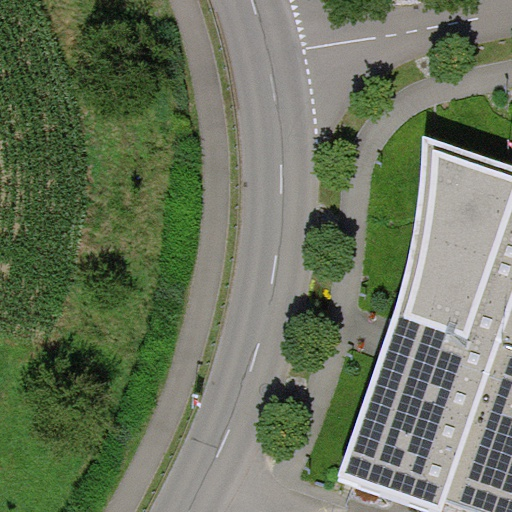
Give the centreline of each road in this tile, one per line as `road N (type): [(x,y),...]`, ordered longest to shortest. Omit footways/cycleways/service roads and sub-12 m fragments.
road 1 (residential): [(270,58),(284,200),(275,266),(254,365),(187,511)]
road 2 (unclassified): [(270,58),(511,9)]
